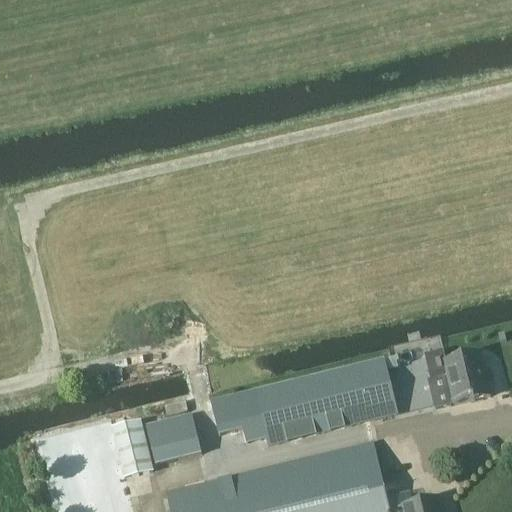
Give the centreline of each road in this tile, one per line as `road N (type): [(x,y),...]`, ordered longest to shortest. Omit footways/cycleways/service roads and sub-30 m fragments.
road 1 (track): [(48,376),(19,221),(39,200),(511,90)]
road 2 (track): [(213,469),(191,360),(181,354),(152,352),(48,376)]
